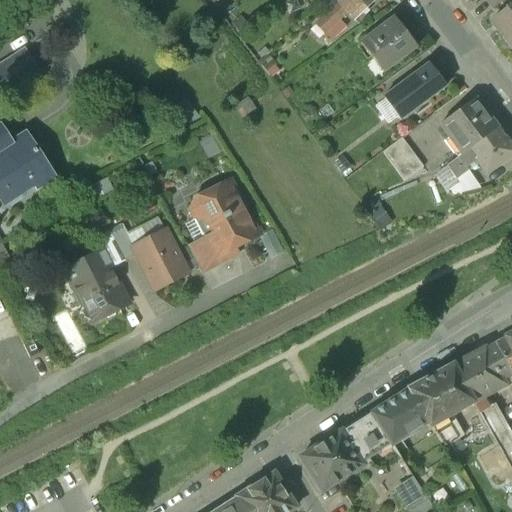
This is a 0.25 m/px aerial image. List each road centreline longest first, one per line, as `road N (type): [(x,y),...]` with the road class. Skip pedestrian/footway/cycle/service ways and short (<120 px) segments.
road 1 (residential): [(0,416),(282,268)]
road 2 (residential): [(269,442),(511,284)]
road 3 (residential): [(165,511),(269,442)]
road 4 (residential): [(511,98),(441,0)]
